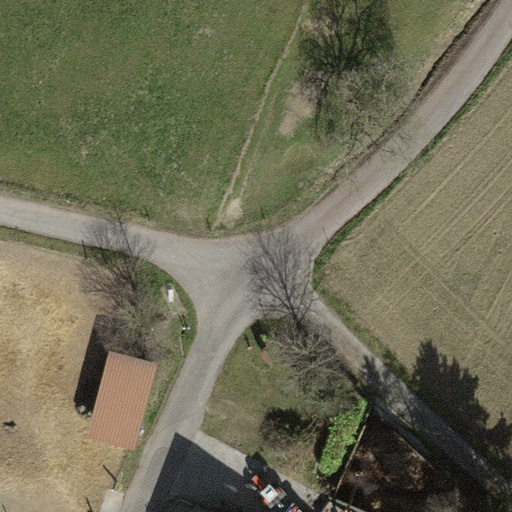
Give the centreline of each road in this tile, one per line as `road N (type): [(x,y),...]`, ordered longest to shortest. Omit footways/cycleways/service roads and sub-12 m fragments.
road 1 (unclassified): [(510,0),(426,124),(219,329),(142,511)]
road 2 (track): [(511,505),(267,279),(0,211)]
